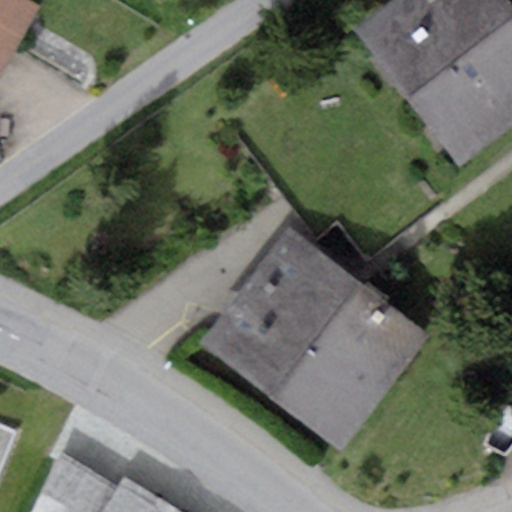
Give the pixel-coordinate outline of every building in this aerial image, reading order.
[(30,0),(0,0),(0,73),(39,5),(30,0)] [(395,0),(356,31),(460,166),(511,125),(511,3),(509,0),(395,0)] [(430,336),(287,228),(200,343),(344,451),(430,336)] [(0,473),(19,430),(0,421),(0,473)] [(117,486),(62,452),(32,511),(180,511),(126,475),(117,486)]
